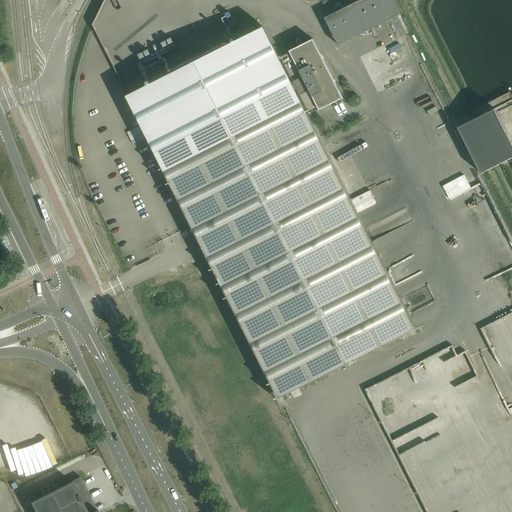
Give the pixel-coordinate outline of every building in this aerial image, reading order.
[(378,0),(361,0),(325,18),(339,46),(389,21),(378,0)] [(264,27),(127,97),(194,228),(207,256),(279,398),(417,329),(264,27)] [(290,53),(281,58),(309,114),(319,110),(320,111),(343,99),(313,39),(290,52),(290,53)] [(511,143),(495,109),(473,120),(458,128),(481,174),(511,158),(511,143)] [(97,511),(80,477),(30,503),(31,503),(35,511),(97,511)]
